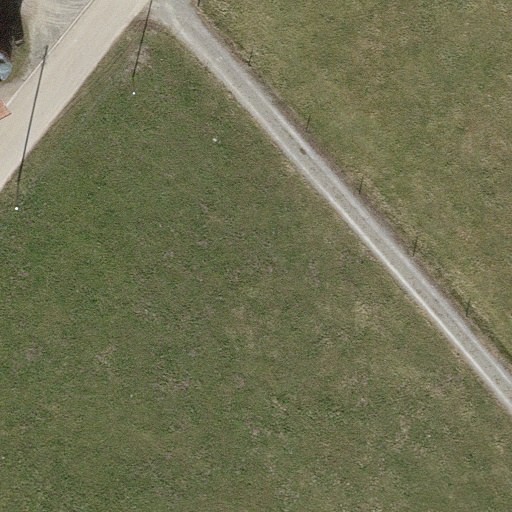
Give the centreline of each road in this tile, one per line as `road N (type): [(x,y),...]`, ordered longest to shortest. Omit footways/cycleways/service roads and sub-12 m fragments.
road 1 (track): [(511,397),(168,0)]
road 2 (residential): [(121,0),(0,158)]
